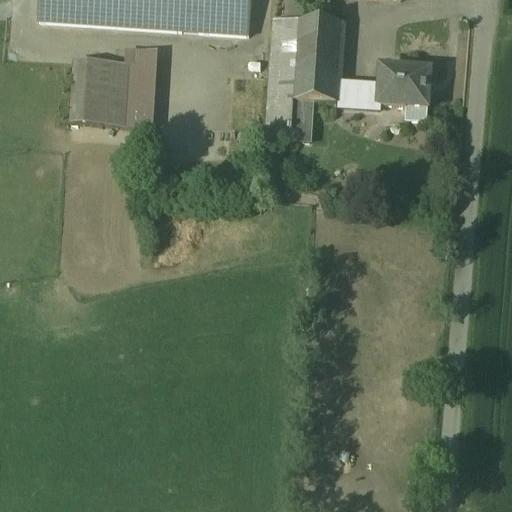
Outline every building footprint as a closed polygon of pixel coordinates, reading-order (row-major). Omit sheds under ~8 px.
[(252,0),(40,0),(38,26),(249,40),(252,0)] [(345,30),(301,27),(295,106),(339,110),(345,30)] [(76,63),(71,126),(134,131),(138,68),(76,63)] [(432,78),(383,74),(381,91),(380,112),(381,113),(409,114),(408,128),(427,129),(428,116),(430,116),(432,78)] [(381,91),(345,88),(343,114),(344,114),(345,114),(381,117),(381,113),(380,112),(381,91)]
